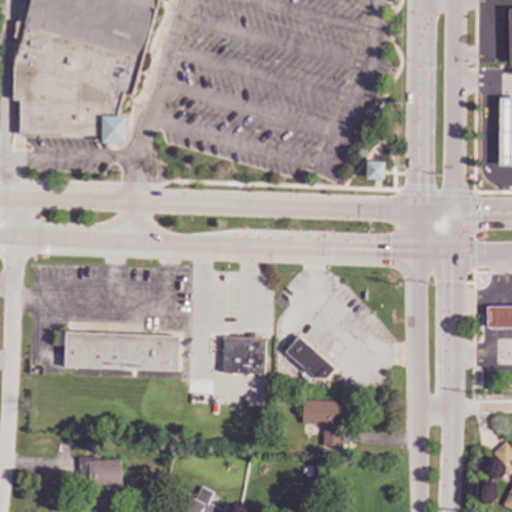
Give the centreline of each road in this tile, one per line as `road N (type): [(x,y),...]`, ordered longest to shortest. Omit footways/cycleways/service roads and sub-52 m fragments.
road 1 (secondary): [(0,240),(457,252)]
road 2 (secondary): [(414,208),(0,193)]
road 3 (residential): [(0,487),(12,327),(4,194)]
road 4 (tertiary): [(450,511),(457,252)]
road 5 (tertiary): [(414,253),(415,511)]
road 6 (secondary): [(457,252),(459,0)]
road 7 (secondary): [(416,0),(414,208)]
